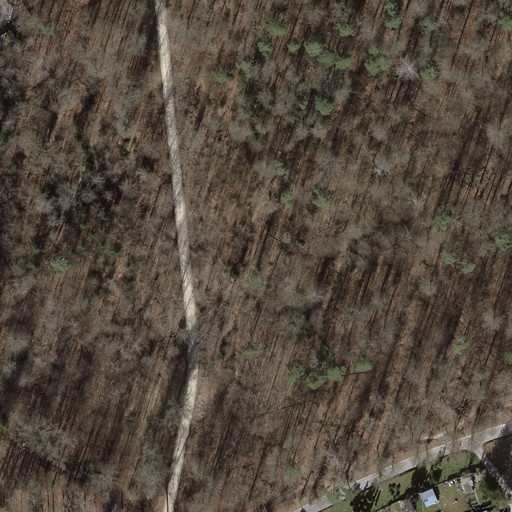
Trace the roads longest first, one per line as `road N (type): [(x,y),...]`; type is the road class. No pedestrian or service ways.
road 1 (track): [(168,511),(193,376),(160,0)]
road 2 (unclassified): [(304,511),(380,474),(511,429)]
